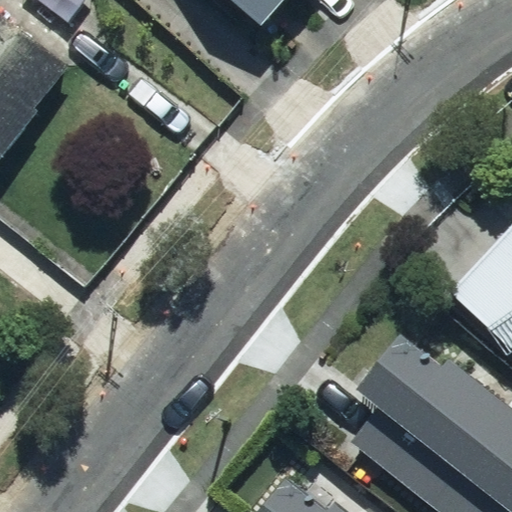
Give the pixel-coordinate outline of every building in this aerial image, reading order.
[(204,0),(249,41),(286,0),(204,0)] [(0,161),(66,81),(0,27),(0,161)] [(511,185),(501,175),(415,259),(502,347),(511,336),(511,185)] [(372,422),(350,450),(429,511),(511,511),(511,423),(401,337),(349,404),(372,422)] [(330,511),(286,476),(257,511),(330,511)]
